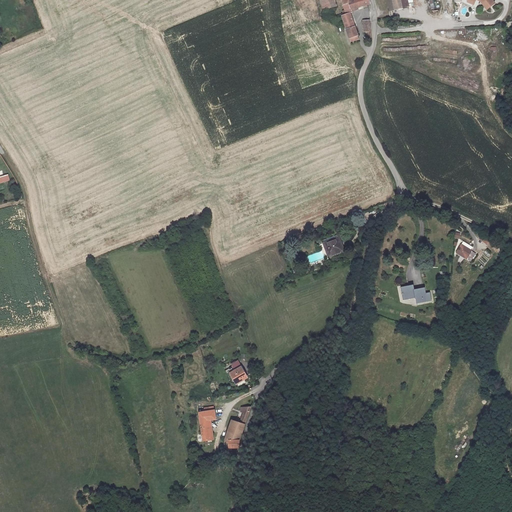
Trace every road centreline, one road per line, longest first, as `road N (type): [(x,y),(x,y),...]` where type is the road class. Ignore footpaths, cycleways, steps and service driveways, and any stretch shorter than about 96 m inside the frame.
road 1 (track): [(1,151),(25,194),(62,326),(81,351),(130,361),(194,344),(233,322)]
road 2 (residential): [(239,511),(244,433),(263,386),(299,349),(350,319),(373,231),(403,194)]
road 3 (residential): [(403,194),(361,102),(375,32),(372,0)]
road 4 (track): [(511,135),(490,106),(482,53),(428,28)]
